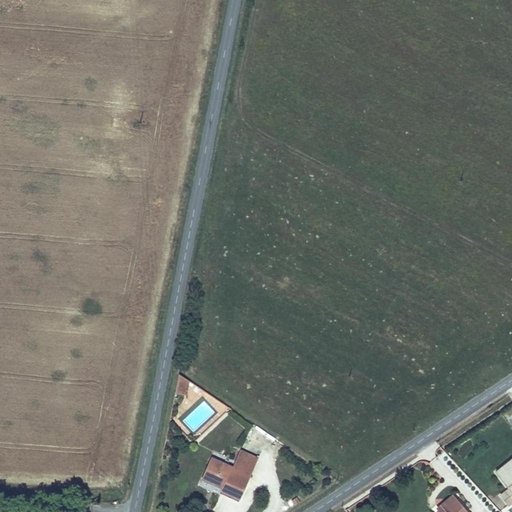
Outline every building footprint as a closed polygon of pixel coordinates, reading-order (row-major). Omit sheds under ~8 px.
[(184,393),(187,379),(179,374),(176,392),(184,393)] [(249,479),(256,463),(238,455),(231,471),(249,479)] [(511,455),(493,471),(507,489),(511,495),(511,455)] [(223,485),(222,487),(221,490),(240,499),(249,479),(231,471),(209,462),(202,478),(218,486),(219,483),(223,485)] [(511,500),(511,495),(507,489),(497,496),(505,506),(511,500)] [(456,500),(452,496),(445,502),(449,506),(456,500)] [(465,511),(456,500),(449,506),(445,502),(438,509),(440,511),(465,511)]
